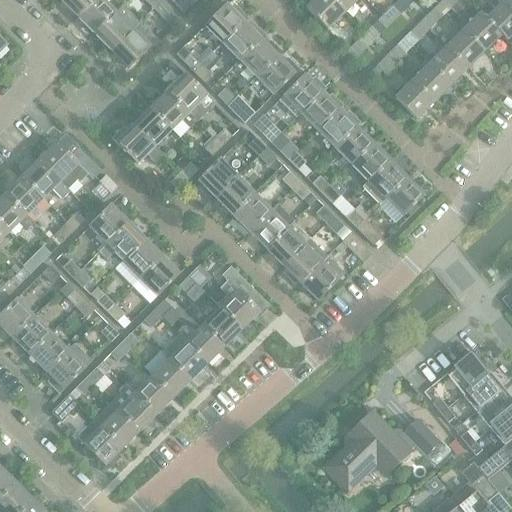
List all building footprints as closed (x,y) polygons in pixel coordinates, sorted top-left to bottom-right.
[(59,0),(77,17),(93,0),(59,0)] [(93,0),(77,17),(93,34),(115,12),(107,5),(111,0),(93,0)] [(143,0),(144,1),(152,9),(160,1),(159,1),(158,0),(143,0)] [(182,13),(190,5),(186,1),(185,0),(172,0),(172,1),(171,2),(182,13)] [(325,31),(343,13),(329,0),(314,0),(313,1),(305,10),(325,31)] [(329,0),(343,13),(355,1),(356,0),(329,0)] [(443,0),(442,2),(436,7),(443,15),(449,9),(451,7),(457,0),(443,0)] [(457,0),(451,7),(449,9),(458,18),(469,7),(461,0),(457,0)] [(511,0),(504,0),(504,1),(501,3),(511,13),(511,0)] [(171,12),(160,1),(152,9),(163,20),(169,26),(177,18),(171,12)] [(511,13),(501,3),(485,20),(484,21),(499,36),(506,42),(511,36),(511,13)] [(202,25),(220,43),(241,22),(223,4),(202,25)] [(93,34),(110,51),(139,22),(122,5),(115,12),(93,34)] [(430,14),(419,24),(426,31),(429,28),(437,21),(443,15),(436,7),(430,14)] [(391,8),(382,17),(389,24),(398,16),(391,8)] [(479,14),(460,32),(482,53),(499,36),(484,21),(485,20),(479,14)] [(377,36),(389,24),(382,17),(370,29),(377,36)] [(157,39),(139,22),(110,51),(128,68),(149,47),(157,39)] [(220,43),(237,60),(258,39),(241,22),(220,43)] [(409,34),(402,41),(409,48),(417,41),(426,31),(419,24),(409,34)] [(460,32),(443,49),(465,70),(482,53),(460,32)] [(244,67),(254,77),(275,56),(258,39),(237,60),(232,66),(239,73),(244,67)] [(396,47),(385,57),(393,65),(404,54),(409,48),(402,41),(396,47)] [(354,60),(364,50),(356,42),(346,52),(354,60)] [(173,54),(191,72),(199,64),(212,51),(208,47),(199,55),(194,51),(190,55),(181,46),(173,54)] [(443,49),(427,66),(448,87),(465,70),(443,49)] [(216,55),(212,51),(199,64),(191,72),(201,82),(209,74),(203,68),(216,55)] [(292,73),(275,56),(254,77),(249,82),(256,89),(261,84),(271,95),(292,73)] [(383,75),(393,65),(385,57),(376,67),(383,75)] [(427,66),(410,82),(431,103),(448,87),(427,66)] [(182,73),(164,91),(195,122),(213,104),(203,94),(182,73)] [(288,103),(298,113),(319,93),(324,89),(312,77),(308,81),(302,75),(281,96),(276,100),(283,108),(288,103)] [(414,121),(431,103),(410,82),(393,99),(414,121)] [(217,97),(225,106),(233,98),(225,89),(217,97)] [(164,91),(147,108),(168,129),(179,119),(188,128),(195,122),(164,91)] [(298,113),(315,130),(336,110),(341,106),(329,94),(325,98),(319,93),(298,113)] [(245,110),(233,98),(225,106),(237,118),(245,110)] [(147,108),(130,125),(151,146),(168,129),(147,108)] [(315,130),(333,148),(353,127),(336,110),(315,130)] [(262,135),(269,143),(278,133),(261,116),(259,118),(252,125),(262,135)] [(161,156),(151,146),(130,125),(125,130),(121,126),(109,138),(113,142),(134,163),(143,154),(153,164),(161,156)] [(333,148),(349,164),(370,144),(353,127),(333,148)] [(221,128),(211,138),(219,146),(228,136),(221,128)] [(278,151),(286,160),(293,153),(295,150),(278,133),(269,143),(278,151)] [(209,156),(219,146),(211,138),(201,148),(209,156)] [(246,145),(256,156),(264,148),(253,138),(246,145)] [(38,161),(59,182),(66,189),(75,181),(77,183),(87,174),(92,180),(100,172),(78,149),(70,157),(56,143),(38,161)] [(349,164),(366,182),(387,161),(370,144),(349,164)] [(273,158),(264,148),(256,156),(266,165),(273,158)] [(305,164),(293,153),(286,160),(298,171),(305,164)] [(196,181),(213,198),(234,177),(217,160),(196,181)] [(38,161),(21,178),(42,199),(50,191),(60,201),(69,192),(66,189),(59,182),(38,161)] [(378,204),(384,199),(404,178),(387,161),(366,182),(361,187),(378,204)] [(187,162),(177,172),(185,179),(195,170),(187,162)] [(175,189),(185,179),(177,172),(167,181),(175,189)] [(280,180),(290,190),(297,182),(287,172),(280,180)] [(109,195),(116,188),(105,176),(98,183),(99,184),(109,195)] [(213,198),(230,215),(251,195),(234,177),(213,198)] [(21,178),(4,195),(25,216),(42,199),(21,178)] [(421,195),(404,178),(384,199),(400,216),(421,195)] [(312,186),(320,193),(327,186),(319,179),(312,186)] [(307,192),(297,182),(290,190),(300,200),(307,192)] [(99,184),(90,193),(101,203),(109,195),(99,184)] [(339,199),(327,186),(320,193),(332,206),(339,199)] [(4,195),(0,198),(0,224),(8,233),(17,224),(25,231),(32,223),(25,216),(4,195)] [(230,215),(247,232),(268,212),(251,195),(230,215)] [(247,232),(264,249),(285,228),(290,223),(291,222),(275,205),(268,212),(247,232)] [(88,227),(106,245),(127,224),(109,206),(88,227)] [(314,214),(324,224),(332,217),(322,207),(314,214)] [(76,211),(65,222),(74,231),(85,220),(76,211)] [(344,218),(354,228),(361,221),(361,220),(351,211),(344,218)] [(341,227),(332,217),(324,224),(334,234),(341,227)] [(362,219),(361,220),(361,221),(354,228),(371,245),(380,236),(362,219)] [(58,247),(74,231),(65,222),(49,238),(58,247)] [(264,249),(281,266),(302,246),(301,244),(306,239),(290,223),(285,228),(264,249)] [(0,224),(0,241),(8,233),(0,224)] [(114,253),(123,262),(143,241),(127,224),(106,245),(98,253),(107,261),(114,253)] [(340,241),(358,258),(362,262),(369,254),(366,251),(348,233),(340,241)] [(281,266),(298,284),(325,257),(306,239),(301,244),(302,246),(281,266)] [(115,269),(132,287),(160,258),(143,241),(123,262),(115,269)] [(42,245),(31,256),(39,265),(50,254),(42,245)] [(30,274),(39,265),(31,256),(22,266),(30,274)] [(342,274),(325,257),(298,284),(315,301),(342,274)] [(177,275),(160,258),(132,287),(149,304),(157,296),(177,275)] [(62,269),(72,279),(80,271),(70,261),(62,269)] [(60,277),(49,266),(41,274),(52,285),(60,277)] [(216,306),(219,309),(240,330),(257,313),(243,299),(251,291),(229,268),(220,277),(226,282),(219,289),(227,296),(216,306)] [(195,270),(188,277),(196,286),(200,290),(207,283),(195,270)] [(90,281),(80,271),(72,279),(82,289),(90,281)] [(186,295),(196,286),(188,277),(187,276),(177,286),(186,295)] [(7,281),(0,287),(0,293),(5,299),(15,289),(7,281)] [(66,299),(76,309),(83,301),(74,291),(66,299)] [(96,303),(105,313),(114,304),(104,295),(96,303)] [(164,299),(152,311),(160,319),(171,307),(164,299)] [(0,315),(0,326),(12,339),(33,318),(15,300),(0,315)] [(94,311),(83,301),(76,309),(86,319),(94,311)] [(124,315),(114,304),(105,313),(116,323),(124,315)] [(219,309),(202,327),(222,348),(240,330),(219,309)] [(151,327),(160,319),(152,311),(143,319),(151,327)] [(12,339),(29,356),(50,335),(33,318),(12,339)] [(110,343),(117,335),(107,324),(99,332),(110,343)] [(202,327),(185,344),(206,365),(222,348),(202,327)] [(129,334),(119,344),(126,352),(136,342),(129,334)] [(29,356),(45,372),(66,351),(50,335),(29,356)] [(189,381),(206,365),(185,344),(178,337),(161,354),(168,360),(189,381)] [(73,344),(66,351),(45,372),(52,379),(47,383),(58,394),(63,390),(84,369),(91,362),(73,344)] [(116,362),(126,352),(119,344),(108,354),(116,362)] [(172,398),(189,381),(168,360),(159,351),(142,368),(151,377),(172,398)] [(449,377),(463,395),(490,373),(476,355),(470,360),(467,357),(459,364),(461,367),(449,377)] [(94,369),(84,379),(92,387),(102,376),(94,369)] [(463,395),(477,412),(504,389),(490,373),(463,395)] [(151,377),(134,394),(155,415),(172,398),(151,377)] [(82,397),(92,387),(84,379),(74,389),(82,397)] [(110,404),(109,405),(137,433),(155,415),(134,394),(125,385),(118,392),(120,394),(110,404)] [(477,412),(491,428),(511,410),(511,398),(504,389),(477,412)] [(60,422),(77,404),(68,395),(51,413),(60,422)] [(434,405),(441,413),(447,408),(440,399),(434,405)] [(109,405),(93,421),(121,449),(137,433),(109,405)] [(456,418),(447,408),(441,413),(449,424),(456,418)] [(511,440),(511,410),(491,428),(505,446),(511,440)] [(388,476),(411,453),(373,414),(349,437),(354,442),(326,470),(348,493),(377,465),(388,476)] [(442,444),(419,419),(403,434),(426,458),(428,457),(442,444)] [(104,466),(121,449),(93,421),(76,438),(83,445),(104,466)] [(460,438),(468,447),(474,442),(466,433),(460,438)] [(482,451),(474,442),(468,447),(476,456),(482,451)] [(442,444),(428,457),(437,466),(452,452),(443,443),(442,444)] [(478,469),(481,473),(487,480),(511,460),(502,448),(478,469)] [(122,459),(118,455),(106,466),(110,471),(122,459)] [(461,474),(469,483),(481,473),(478,469),(473,464),(461,474)] [(0,498),(14,485),(0,470),(0,498)] [(481,473),(469,483),(451,497),(463,511),(494,511),(487,503),(498,494),(487,480),(481,473)] [(0,498),(0,511),(21,511),(31,502),(14,485),(0,498)] [(463,511),(451,497),(433,511),(463,511)] [(41,511),(31,502),(21,511),(41,511)]
